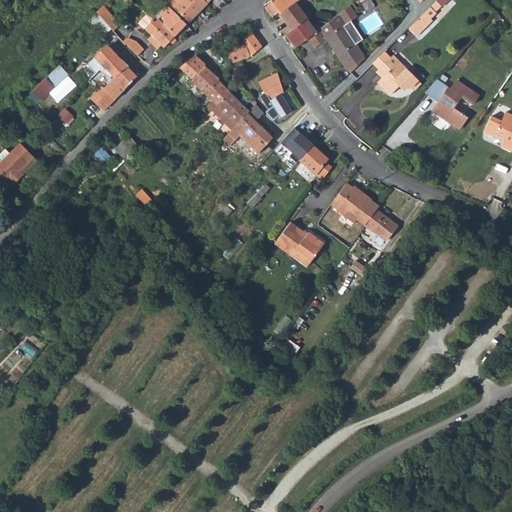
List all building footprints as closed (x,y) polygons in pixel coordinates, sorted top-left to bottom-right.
[(189,22),(207,3),(203,0),(168,0),(168,1),(189,22)] [(210,0),(211,0),(220,9),(225,4),(222,0),(210,0)] [(270,0),(263,5),(271,17),(277,13),(279,15),(300,0),(307,0),(309,2),(311,0),(270,0)] [(298,9),(309,2),(307,0),(300,0),(279,15),(290,30),(298,24),(305,18),(298,9)] [(323,0),(311,0),(309,2),(315,8),(323,0)] [(437,7),(433,3),(407,28),(415,37),(431,20),(430,19),(436,13),(434,11),(437,7)] [(340,13),(319,30),(316,32),(308,38),(314,47),(323,41),(321,38),(323,36),(344,68),(345,67),(362,56),(346,33),(349,31),(344,24),(354,17),(350,11),(354,8),(351,4),(345,9),(340,13)] [(119,25),(103,6),(96,12),(104,22),(112,31),(119,25)] [(173,38),(186,25),(168,7),(156,19),(154,22),(151,19),(147,15),(138,24),(151,36),(161,45),(163,47),(170,41),(173,38)] [(298,24),(290,30),(284,35),(294,48),(308,38),(316,32),(305,18),(298,24)] [(157,50),(161,45),(151,36),(147,40),(157,50)] [(125,40),(122,42),(124,44),(125,44),(137,56),(142,50),(137,44),(135,42),(126,39),(125,40)] [(98,67),(100,68),(109,79),(111,77),(113,78),(114,80),(126,67),(127,66),(116,56),(107,45),(94,58),(100,65),(98,67)] [(231,64),(240,60),(243,58),(249,56),(245,45),(238,48),(237,47),(226,51),(231,64)] [(373,63),(379,69),(390,58),(384,52),(378,58),(373,63)] [(203,90),(217,104),(229,92),(216,80),(217,79),(203,65),(205,64),(194,54),(181,63),(193,76),(191,77),(204,89),(203,90)] [(362,56),(345,67),(349,73),(363,59),(362,56)] [(414,90),(421,83),(406,68),(403,71),(397,64),(399,62),(395,58),(393,56),(390,58),(379,69),(377,72),(382,77),(378,82),(391,95),(399,87),(402,90),(406,87),(411,87),(414,90)] [(95,70),(98,67),(100,65),(94,58),(88,63),(95,70)] [(406,68),(399,62),(397,64),(403,71),(406,68)] [(108,106),(109,107),(136,76),(126,67),(114,80),(113,78),(111,80),(103,90),(108,94),(98,105),(104,110),(108,106)] [(56,76),(52,72),(33,91),(41,99),(54,87),(49,82),(56,76)] [(268,111),(265,113),(273,122),(291,111),(281,94),(283,93),(275,73),(258,82),(265,94),(259,97),(264,105),(269,101),(273,108),(268,111)] [(435,81),(429,88),(445,101),(436,111),(459,129),(468,119),(453,109),(460,99),(472,106),(478,97),(456,82),(450,91),(435,81)] [(37,103),(41,99),(33,91),(18,105),(23,110),(34,100),(37,103)] [(217,104),(238,123),(249,111),(229,92),(217,104)] [(269,101),(264,105),(268,111),(273,108),(269,101)] [(212,109),(233,129),(238,123),(217,104),(215,106),(212,109)] [(16,125),(26,114),(23,110),(18,105),(4,118),(2,119),(8,125),(12,121),(16,125)] [(254,122),(263,114),(255,105),(249,111),(238,123),(233,129),(223,139),(229,146),(243,132),(249,138),(245,142),(258,154),(272,139),(260,127),(259,128),(254,122)] [(65,106),(58,114),(69,123),(76,115),(65,106)] [(202,117),(199,113),(186,124),(189,128),(202,117)] [(511,116),(505,113),(500,123),(490,118),(483,133),(493,138),(495,135),(504,139),(502,143),(500,148),(510,154),(511,150),(511,116)] [(205,120),(202,117),(189,128),(191,131),(205,120)] [(311,137),(298,125),(284,140),(287,142),(278,151),(266,162),(269,166),(284,154),(289,159),(297,151),(298,152),(311,137)] [(253,159),(258,154),(245,142),(249,138),(243,132),(229,146),(235,152),(240,147),(253,159)] [(116,150),(126,159),(141,144),(131,135),(116,150)] [(504,139),(495,135),(493,138),(502,143),(504,139)] [(327,157),(311,143),(298,158),(321,179),(331,166),(325,160),(327,157)] [(0,163),(0,173),(24,149),(20,144),(0,163)] [(93,154),(104,165),(112,156),(101,146),(93,154)] [(33,158),(24,149),(0,173),(12,185),(20,178),(17,175),(19,172),(33,158)] [(20,178),(22,175),(36,162),(33,158),(19,172),(17,175),(20,178)] [(274,193),(265,184),(248,202),(253,208),(262,199),(265,202),(274,193)] [(345,184),(329,205),(335,210),(334,211),(352,224),(355,220),(364,226),(375,210),(378,207),(369,200),(370,200),(352,187),(351,188),(345,184)] [(397,226),(375,210),(364,226),(385,242),(397,226)] [(322,245),(307,233),(305,235),(301,233),(289,224),(273,245),(289,257),(290,256),(294,252),(309,263),(322,245)] [(305,268),(309,263),(294,252),(290,256),(305,268)] [(366,261),(378,270),(386,259),(380,254),(379,255),(376,252),(373,255),(371,254),(366,261)] [(303,322),(298,317),(292,325),(298,329),(303,322)] [(288,341),(283,337),(277,346),(282,350),(288,341)] [(442,473),(439,467),(422,476),(425,482),(442,473)]
